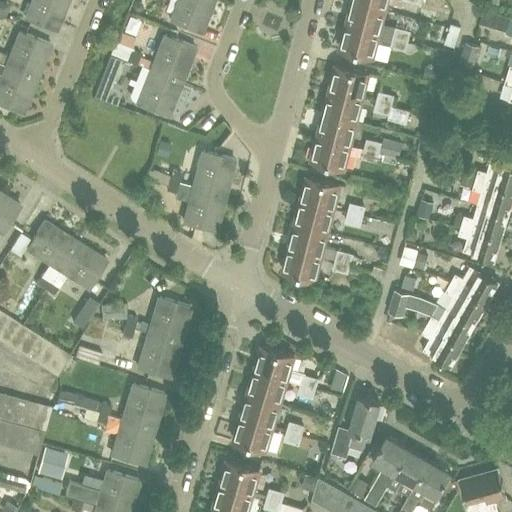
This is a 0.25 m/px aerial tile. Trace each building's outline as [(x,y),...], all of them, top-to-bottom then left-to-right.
[(55,29),(67,0),(32,0),(26,17),(55,29)] [(200,31),(212,0),(178,0),(171,20),(200,31)] [(384,9),(353,0),(347,23),(379,31),(381,21),(384,9)] [(353,0),(384,9),(386,0),(353,0)] [(142,13),(143,10),(142,6),(139,4),(135,5),(133,9),(134,13),(138,14),(142,13)] [(484,8),(479,23),(503,31),(507,16),(484,8)] [(379,31),(347,23),(341,48),(372,56),(376,40),(379,31)] [(456,46),(462,27),(452,23),(446,43),(456,46)] [(410,39),(412,29),(397,25),(394,35),(410,39)] [(7,65),(36,77),(50,42),(21,30),(7,65)] [(151,68),(182,80),(195,45),(165,33),(151,68)] [(392,44),(407,48),(410,39),(394,35),(392,44)] [(483,47),(466,42),(459,65),(475,70),(483,47)] [(129,59),(138,63),(142,53),(132,50),(129,59)] [(110,54),(94,95),(116,104),(122,91),(111,86),(122,58),(110,54)] [(330,88),(362,96),(368,72),(337,64),(330,88)] [(0,102),(23,112),(36,77),(7,65),(0,82),(0,102)] [(182,80),(151,68),(143,65),(132,94),(134,97),(139,101),(138,103),(168,115),(182,80)] [(449,70),(438,67),(434,79),(445,82),(449,70)] [(356,120),(362,96),(330,88),(324,112),(356,120)] [(378,99),(393,102),(396,93),(380,89),(378,99)] [(391,112),(393,102),(378,99),(375,108),(391,112)] [(478,106),(455,99),(453,108),(475,115),(478,106)] [(349,144),(356,120),(324,112),(318,136),(349,144)] [(343,168),(349,144),(318,136),(312,160),(343,168)] [(366,147),(381,150),(384,141),(368,137),(366,147)] [(402,142),(384,138),(381,150),(399,155),(402,142)] [(168,156),(172,143),(160,140),(156,153),(168,156)] [(379,160),(381,150),(366,147),(363,156),(379,160)] [(194,185),(225,194),(234,158),(203,150),(194,185)] [(511,163),(502,160),(490,156),(486,169),(478,167),(475,177),(511,188),(511,163)] [(438,163),(434,175),(454,181),(458,169),(438,163)] [(171,179),(180,182),(183,172),(173,169),(171,176),(171,179)] [(171,179),(171,176),(155,171),(153,179),(169,185),(168,189),(178,192),(180,182),(171,179)] [(464,171),(460,184),(471,187),(475,174),(473,173),(469,172),(464,171)] [(308,175),(302,199),(333,207),(334,206),(336,198),(339,183),(308,175)] [(508,213),(511,200),(511,188),(475,177),(472,187),(479,190),(476,202),(508,213)] [(215,230),(225,194),(194,185),(185,222),(215,230)] [(0,191),(0,229),(4,232),(21,205),(0,191)] [(416,213),(428,217),(433,202),(422,198),(421,198),(420,202),(416,213)] [(327,231),(333,207),(302,199),(296,223),(327,231)] [(365,206),(349,202),(347,211),(363,215),(365,208),(365,206)] [(501,236),(508,213),(476,202),(472,215),(464,212),(461,224),(501,236)] [(464,212),(457,210),(453,222),(461,224),(464,212)] [(360,225),(363,215),(347,211),(346,211),(343,220),(360,225)] [(45,288),(76,240),(44,220),(27,246),(52,262),(38,283),(45,288)] [(324,244),(327,231),(296,223),(289,247),(321,255),(336,259),(338,248),(324,244)] [(494,260),(501,236),(461,224),(458,233),(466,235),(461,250),(494,260)] [(408,233),(406,239),(416,242),(417,236),(416,233),(412,232),(408,234),(408,233)] [(55,283),(64,270),(90,287),(107,260),(76,240),(45,288),(55,294),(60,286),(55,283)] [(315,279),(321,255),(289,247),(283,271),(315,279)] [(337,258),(352,261),(355,252),(339,248),(337,258)] [(350,271),(352,261),(337,258),(334,267),(350,271)] [(499,280),(480,269),(469,263),(463,273),(456,269),(449,280),(487,301),(499,280)] [(412,290),(416,278),(410,276),(405,275),(401,287),(412,290)] [(475,322),(487,301),(449,280),(444,289),(452,293),(445,305),(475,322)] [(423,297),(396,288),(389,310),(405,315),(408,305),(420,309),(423,297)] [(149,332),(180,341),(190,305),(160,296),(149,332)] [(103,304),(103,318),(127,317),(127,303),(103,304)] [(463,343),(475,322),(445,305),(438,318),(431,314),(426,323),(463,343)] [(84,326),(92,314),(82,307),(74,320),(84,326)] [(126,325),(136,327),(138,317),(129,315),(126,325)] [(451,365),(463,343),(426,323),(419,334),(426,338),(421,348),(451,365)] [(136,327),(126,325),(123,335),(133,337),(136,327)] [(20,332),(11,326),(7,334),(16,340),(20,332)] [(29,338),(20,332),(16,340),(25,345),(29,338)] [(169,376),(180,341),(149,332),(139,367),(169,376)] [(261,343),(255,367),(286,376),(303,380),(305,373),(306,370),(289,365),(293,351),(261,343)] [(102,351),(80,344),(76,355),(99,362),(102,351)] [(52,352),(43,346),(38,354),(47,360),(52,352)] [(61,358),(52,352),(47,360),(56,366),(61,358)] [(0,356),(0,398),(19,369),(0,356)] [(279,400),(286,376),(255,367),(248,391),(279,400)] [(19,369),(0,398),(0,408),(20,421),(43,385),(19,369)] [(302,383),(317,387),(320,378),(305,373),(303,380),(302,383)] [(124,418),(154,427),(165,392),(134,383),(124,418)] [(314,397),(317,387),(302,383),(299,392),(314,397)] [(62,389),(59,400),(86,407),(108,414),(111,404),(62,389)] [(272,424),(279,400),(248,391),(241,416),(272,424)] [(339,424),(331,451),(345,456),(348,445),(361,449),(366,434),(371,435),(380,402),(359,396),(350,427),(339,424)] [(96,424),(96,422),(105,424),(108,414),(86,407),(83,420),(96,424)] [(265,449),(272,424),(241,416),(234,440),(265,449)] [(154,427),(124,418),(123,418),(120,429),(113,454),(143,463),(154,427)] [(288,429),(303,433),(306,424),(290,419),(288,429)] [(300,443),(303,433),(288,429),(285,438),(300,443)] [(388,482),(408,447),(387,435),(373,459),(384,465),(373,483),(366,495),(366,496),(376,502),(381,493),(388,482)] [(46,445),(40,465),(39,469),(62,476),(69,452),(46,445)] [(404,476),(416,483),(426,465),(429,459),(408,447),(388,482),(397,487),(404,476)] [(259,468),(248,465),(228,459),(221,483),(252,492),(259,468)] [(437,495),(451,471),(429,459),(426,465),(416,483),(403,505),(411,510),(419,496),(423,498),(428,490),(437,495)] [(98,505),(120,511),(128,511),(139,478),(108,469),(98,505)] [(480,474),(490,511),(499,511),(496,499),(506,496),(499,469),(480,474)] [(317,478),(305,474),(302,488),(313,491),(317,478)] [(481,511),(490,511),(480,474),(461,480),(468,507),(479,504),(481,511)] [(360,475),(353,488),(366,495),(373,483),(360,475)] [(0,484),(25,491),(27,483),(0,476),(0,477),(0,484)] [(319,477),(313,499),(322,505),(334,485),(319,477)] [(40,488),(57,493),(60,483),(43,479),(40,488)] [(64,493),(93,502),(97,488),(68,480),(64,493)] [(232,511),(246,511),(252,492),(221,483),(214,506),(232,511)] [(334,485),(322,505),(332,510),(343,490),(334,485)] [(268,497),(283,501),(286,492),(271,487),(268,497)] [(343,490),(332,510),(334,511),(343,511),(353,496),(343,490)] [(353,496),(343,511),(356,511),(363,501),(353,496)] [(302,511),(304,508),(283,501),(268,497),(265,506),(284,511),(302,511)] [(80,510),(82,501),(74,498),(71,508),(80,510)] [(363,501),(356,511),(369,511),(372,507),(363,501)] [(14,511),(17,507),(8,502),(2,511),(14,511)]
